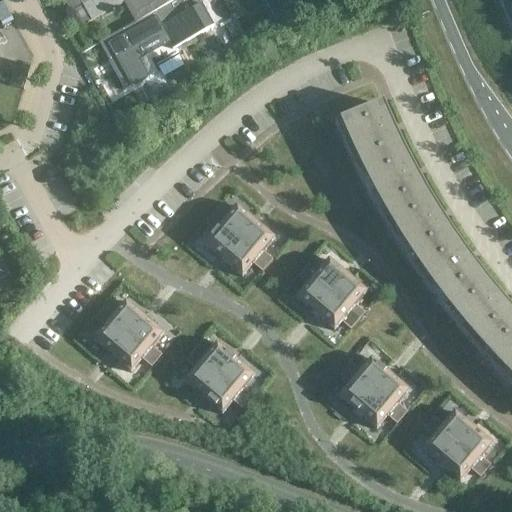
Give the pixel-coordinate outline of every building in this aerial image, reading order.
[(78,0),(69,0),(64,3),(70,13),(82,7),(78,0)] [(93,0),(82,7),(90,22),(128,2),(139,21),(170,3),(168,0),(93,0)] [(201,7),(197,0),(176,0),(170,3),(139,21),(119,32),(120,33),(99,45),(105,58),(127,46),(128,47),(150,34),(162,56),(213,28),(212,27),(207,30),(197,10),(201,8),(201,7)] [(282,0),(263,0),(268,8),(283,0),(282,0)] [(70,13),(69,14),(78,29),(90,22),(82,7),(70,13)] [(13,21),(7,11),(0,15),(0,22),(2,27),(13,21)] [(9,87),(22,91),(29,66),(16,63),(9,87)] [(382,106),(339,124),(350,149),(361,173),(403,152),(392,130),(382,106)] [(361,173),(373,197),(387,220),(427,196),(415,175),(403,152),(361,173)] [(387,220),(400,243),(415,265),(454,239),(440,218),(427,196),(387,220)] [(255,224),(236,207),(219,226),(238,243),(255,224)] [(258,259),(274,240),(255,224),(238,243),(258,259)] [(219,226),(203,246),(222,262),(238,243),(219,226)] [(415,265),(430,287),(446,309),(483,280),(468,260),(454,239),(415,265)] [(222,262),(241,278),(258,259),(238,243),(222,262)] [(15,253),(6,258),(12,269),(22,264),(15,253)] [(347,277),(328,261),(311,280),(331,296),(347,277)] [(350,313),(366,293),(347,277),(331,296),(350,313)] [(311,280),(295,299),(314,316),(331,296),(311,280)] [(446,309),(463,329),(481,349),(511,321),(511,313),(499,299),(483,280),(446,309)] [(350,331),(359,320),(350,313),(331,296),(314,316),(333,332),(341,323),(350,331)] [(144,319),(125,303),(108,322),(127,338),(144,319)] [(147,355),(163,335),(144,319),(127,338),(147,355)] [(511,321),(481,349),(499,369),(511,382),(511,321)] [(108,322),(92,341),(111,358),(127,338),(108,322)] [(127,338),(111,358),(130,374),(147,355),(127,338)] [(218,380),(235,361),(215,344),(213,348),(203,340),(190,356),(199,364),(218,380)] [(389,376),(370,359),(354,379),(373,395),(389,376)] [(238,396),(254,377),(235,361),(218,380),(238,396)] [(199,364),(183,383),(202,399),(218,380),(199,364)] [(392,412),(409,392),(389,376),(373,395),(392,412)] [(354,379),(337,398),(357,414),(373,395),(354,379)] [(202,399),(221,416),(238,396),(218,380),(202,399)] [(357,414),(376,431),(392,412),(373,395),(357,414)] [(473,429),(453,413),(437,432),(456,448),(473,429)] [(476,465),(492,446),(473,429),(456,448),(476,465)] [(437,432),(421,451),(440,468),(456,448),(437,432)] [(440,468),(459,484),(476,465),(456,448),(440,468)]
